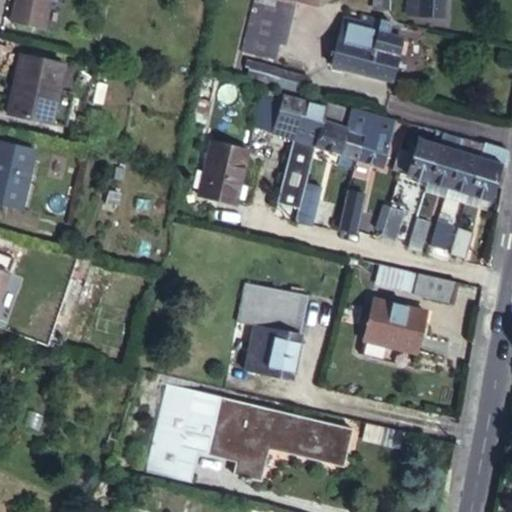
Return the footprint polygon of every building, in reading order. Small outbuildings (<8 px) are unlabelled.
[(52,32),(58,0),(23,0),(18,26),(52,32)] [(260,0),(246,48),(278,56),(294,0),(260,0)] [(392,9),(392,5),(392,0),(376,0),(376,10),(385,9),(392,9)] [(447,12),(448,0),(412,0),(412,7),(447,12)] [(378,45),(384,24),(373,21),(349,13),(343,36),(358,40),(378,45)] [(385,17),(384,24),(378,45),(370,71),(394,77),(402,51),(404,35),(392,31),(396,20),(385,17)] [(335,60),(350,65),(358,40),(343,36),(335,60)] [(370,71),(378,45),(358,40),(350,65),(370,71)] [(52,124),(65,66),(26,57),(12,115),(52,124)] [(282,82),(286,68),(261,59),(257,74),(282,82)] [(313,75),(286,68),(282,82),(310,89),(313,75)] [(210,120),(222,73),(208,69),(196,117),(210,120)] [(297,134),(309,100),(289,93),(277,127),(297,134)] [(331,107),(309,100),(297,134),(320,141),(331,107)] [(348,112),(331,107),(320,141),(344,149),(352,126),(344,123),(348,112)] [(364,155),(377,114),(358,107),(352,126),(344,149),(356,152),(364,155)] [(399,122),(377,114),(364,155),(386,162),(399,122)] [(465,134),(447,128),(443,141),(461,147),(465,134)] [(309,184),(320,141),(297,134),(280,198),(303,203),(309,184)] [(237,197),(250,143),(213,135),(199,188),(237,197)] [(424,135),(421,140),(411,170),(432,177),(443,141),(424,135)] [(483,154),(487,141),(471,136),(466,149),(483,154)] [(504,162),(509,163),(511,150),(511,146),(488,138),(487,141),(483,154),(471,190),(493,197),(504,162)] [(407,147),(403,146),(397,165),(402,167),(411,170),(421,140),(416,139),(414,144),(409,142),(407,147)] [(452,183),(463,148),(461,147),(443,141),(432,177),(452,183)] [(0,204),(21,209),(36,152),(0,143),(0,204)] [(466,149),(463,148),(452,183),(471,190),(483,154),(466,149)] [(356,152),(344,149),(341,156),(347,158),(354,160),(356,152)] [(452,183),(432,177),(428,189),(449,195),(452,183)] [(392,201),(397,181),(387,179),(382,198),(392,201)] [(467,201),(471,190),(452,183),(449,195),(467,201)] [(323,188),(309,184),(303,203),(300,216),(314,221),(323,188)] [(490,208),(493,197),(471,190),(467,201),(490,208)] [(351,196),(342,224),(359,228),(366,200),(351,196)] [(392,201),(385,231),(403,236),(411,207),(392,201)] [(422,209),(412,245),(426,249),(436,213),(422,209)] [(443,215),(434,241),(449,245),(457,219),(443,215)] [(461,222),(453,250),(468,253),(476,226),(461,222)] [(406,265),(378,258),(373,280),(402,287),(408,266),(406,265)] [(456,299),(462,278),(445,275),(426,270),(423,269),(418,290),(456,299)] [(0,313),(14,276),(0,271),(0,313)] [(257,318),(247,363),(294,374),(311,307),(315,289),(252,273),(248,293),(242,315),(257,318)] [(417,348),(428,306),(376,294),(365,336),(417,348)] [(192,450),(205,394),(167,386),(149,467),(190,476),(191,470),(196,451),(192,450)] [(326,458),(334,422),(205,394),(192,450),(196,451),(222,457),(218,470),(227,472),(226,478),(235,480),(236,474),(246,477),(254,442),(326,458)]
